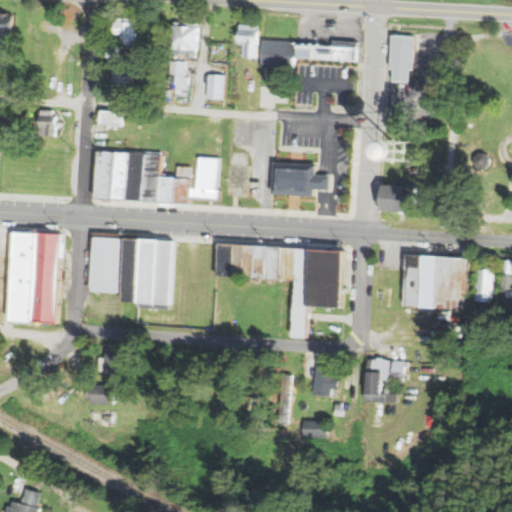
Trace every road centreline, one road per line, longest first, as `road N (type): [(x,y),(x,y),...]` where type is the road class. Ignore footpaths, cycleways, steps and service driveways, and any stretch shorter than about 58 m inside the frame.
road 1 (residential): [(511,240),(0,211)]
road 2 (residential): [(415,348),(362,335),(324,352),(76,327),(0,392)]
road 3 (residential): [(352,409),(377,0)]
road 4 (residential): [(70,382),(92,0)]
road 5 (primary): [(511,14),(235,0)]
